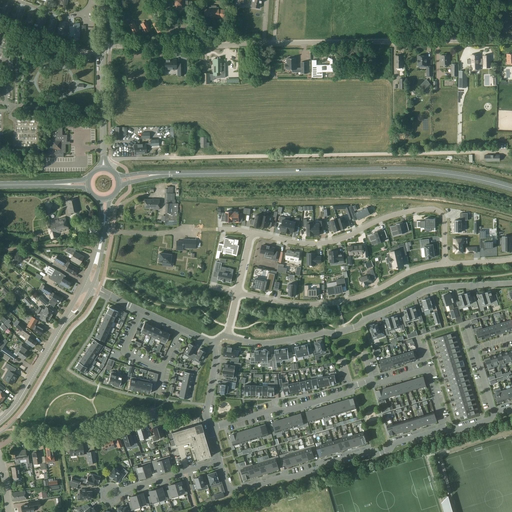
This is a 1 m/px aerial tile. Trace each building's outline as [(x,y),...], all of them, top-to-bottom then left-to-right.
[(174,3),(174,8),(175,9),(177,9),(178,8),(178,7),(187,6),(187,1),(182,1),(182,0),(172,0),(172,2),(173,3),(174,3)] [(9,3),(8,3),(8,5),(4,15),(8,16),(12,5),(11,4),(10,4),(9,3)] [(21,20),(25,9),(20,7),(17,18),(21,20)] [(223,9),(204,9),(204,16),(223,17),(223,9)] [(134,32),(139,29),(134,21),(129,24),(134,32)] [(145,32),(150,29),(145,21),(141,24),(145,32)] [(157,32),(162,29),(157,21),(152,24),(157,32)] [(446,65),(449,65),(449,55),(440,55),(441,65),(443,65),(446,65)] [(479,64),(479,55),(471,55),(471,57),(470,57),(470,62),(471,62),(471,64),(479,64)] [(427,65),(427,63),(426,56),(418,56),(418,66),(427,65)] [(321,74),(321,72),(333,72),(333,59),(328,57),(327,60),(329,61),(329,65),(323,65),(323,66),(315,66),(315,74),(321,74)] [(297,65),(296,65),(296,58),(287,58),(287,64),(285,64),(285,69),(287,69),(287,70),(292,70),(292,72),(301,72),(301,73),(307,73),(307,62),(301,62),(301,68),(296,68),(296,67),(297,67),(297,65)] [(216,59),(214,59),(213,59),(213,60),(212,61),(212,62),(213,63),(213,66),(212,67),(212,68),(213,68),(213,75),(214,75),(214,78),(225,77),(224,63),(224,65),(219,65),(219,62),(219,59),(216,59)] [(183,75),(183,64),(177,64),(175,64),(175,60),(169,60),(168,60),(167,60),(166,60),(165,60),(165,69),(175,69),(177,69),(177,71),(180,71),(180,75),(183,75)] [(432,85),(429,82),(423,88),(426,91),(432,85)] [(59,126),(52,126),(52,141),(48,141),(48,150),(48,154),(52,154),(60,154),(60,153),(65,153),(65,142),(67,141),(67,135),(62,135),(62,128),(59,128),(59,126)] [(115,127),(115,139),(122,139),(122,135),(126,136),(126,129),(122,129),(122,128),(115,127)] [(160,149),(169,149),(168,138),(160,139),(160,149)] [(145,144),(139,144),(140,154),(146,154),(146,148),(151,147),(151,146),(159,146),(158,139),(150,140),(150,143),(145,143),(145,144)] [(43,160),(71,160),(71,157),(54,157),(54,156),(43,156),(43,168),(48,168),(48,166),(43,166),(43,160)] [(164,189),(164,203),(165,203),(165,221),(177,221),(178,203),(175,203),(175,199),(174,199),(174,194),(173,194),(173,186),(167,186),(167,189),(166,189),(164,189)] [(204,187),(204,196),(212,196),(212,188),(204,187)] [(69,200),(65,201),(66,206),(67,206),(67,207),(68,214),(72,213),(75,212),(80,211),(77,198),(73,199),(72,199),(69,200)] [(145,199),(144,208),(151,208),(151,209),(159,209),(159,199),(152,199),(152,200),(145,199)] [(361,210),(355,213),(359,220),(365,217),(370,214),(367,207),(361,210)] [(222,216),(222,221),(225,221),(225,222),(232,222),(232,211),(226,211),(225,216),(222,216)] [(232,211),(232,222),(239,222),(242,222),(243,216),(239,216),(239,212),(232,211)] [(460,220),(454,220),(454,232),(462,232),(462,231),(463,231),(462,220),(468,220),(468,213),(460,213),(460,220)] [(251,219),(250,224),(254,225),(261,227),(261,226),(260,226),(263,216),(262,216),(256,215),(255,220),(251,219)] [(263,216),(260,226),(261,226),(267,227),(271,227),(272,222),(268,222),(269,217),(263,215),(262,216),(263,216)] [(280,216),(279,222),(282,223),(281,230),(287,232),(289,221),(290,218),(280,216)] [(64,217),(47,223),(50,233),(51,239),(56,238),(58,237),(57,233),(68,229),(68,227),(66,219),(65,219),(64,217)] [(289,221),(287,232),(293,233),(294,226),(298,226),(300,218),(295,217),(294,222),(289,221)] [(343,217),(337,219),(340,229),(346,227),(350,226),(348,221),(345,222),(343,217)] [(307,219),(303,219),(303,227),(307,227),(307,235),(313,235),(313,224),(313,221),(307,221),(307,219)] [(329,227),(328,227),(330,232),(334,230),(334,231),(340,229),(337,219),(331,221),(332,225),(329,227)] [(417,221),(417,227),(424,227),(431,227),(431,231),(435,231),(435,219),(425,219),(425,221),(417,221)] [(313,224),(313,235),(320,235),(319,230),(325,229),(325,227),(325,220),(319,221),(319,223),(313,224)] [(396,225),(390,227),(392,232),(398,230),(399,234),(406,233),(405,231),(409,230),(407,222),(403,223),(403,222),(396,224),(396,225)] [(374,234),(369,236),(371,241),(376,239),(378,243),(385,241),(384,238),(387,237),(385,230),(381,232),(381,231),(374,233),(374,234)] [(486,231),(479,231),(479,242),(480,242),(483,242),(483,250),(485,250),(485,248),(493,248),(493,237),(486,238),(486,231)] [(501,242),(501,246),(503,246),(503,250),(511,250),(511,248),(511,247),(511,237),(503,238),(503,242),(501,242)] [(219,243),(215,258),(219,258),(220,252),(222,252),(223,247),(227,248),(227,249),(229,249),(233,249),(232,255),(237,256),(239,245),(238,245),(239,240),(234,239),(234,240),(225,239),(226,238),(225,238),(223,245),(219,244),(219,243)] [(456,246),(453,246),(453,251),(456,251),(456,252),(462,252),(466,252),(466,253),(476,252),(476,247),(466,248),(466,249),(462,249),(462,248),(462,243),(465,243),(465,241),(465,240),(465,238),(454,239),(454,244),(456,244),(456,246)] [(176,241),(176,250),(182,250),(182,248),(195,248),(196,239),(182,239),(182,241),(176,241)] [(428,239),(420,240),(421,248),(424,247),(426,258),(426,257),(427,258),(431,258),(431,257),(435,256),(435,252),(433,252),(433,245),(429,245),(428,239)] [(390,260),(390,261),(391,261),(391,262),(392,262),(393,267),(393,268),(397,267),(398,267),(403,266),(401,256),(400,251),(406,249),(404,243),(391,248),(392,253),(390,253),(391,258),(390,258),(390,260)] [(262,245),(260,253),(265,254),(273,256),(273,255),(274,248),(262,245)] [(363,245),(349,246),(349,255),(364,254),(364,257),(367,257),(367,246),(363,246),(363,245)] [(76,249),(67,247),(65,251),(73,255),(70,260),(79,264),(83,257),(79,254),(79,255),(75,252),(75,249),(76,249)] [(281,252),(279,262),(283,263),(284,259),(284,258),(286,258),(286,259),(298,261),(299,252),(287,250),(287,253),(285,253),(285,252),(281,252)] [(330,255),(328,255),(329,259),(330,259),(330,262),(338,262),(338,264),(344,263),(343,254),(339,254),(340,255),(338,255),(337,251),(329,251),(330,255)] [(158,254),(157,258),(159,258),(158,261),(172,263),(173,256),(170,256),(171,254),(159,253),(159,254),(158,254)] [(315,253),(307,253),(307,265),(315,265),(315,263),(321,263),(321,257),(317,257),(315,257),(315,253)] [(34,254),(33,257),(46,265),(48,263),(34,254)] [(72,265),(69,264),(70,263),(66,260),(67,260),(58,255),(54,261),(63,266),(64,265),(66,266),(66,267),(68,268),(66,271),(68,272),(74,275),(78,269),(72,265)] [(216,262),(214,271),(214,272),(215,271),(219,273),(218,278),(218,279),(231,282),(233,274),(229,273),(229,272),(220,270),(221,266),(222,263),(216,262)] [(26,279),(29,275),(11,264),(8,268),(26,279)] [(278,264),(277,271),(286,273),(286,268),(283,268),(283,265),(278,264)] [(63,278),(65,275),(49,266),(45,272),(51,276),(50,279),(59,284),(60,283),(67,288),(70,282),(63,278)] [(253,285),(253,287),(262,289),(262,290),(263,290),(265,290),(264,290),(265,291),(265,290),(266,285),(272,287),(275,274),(268,273),(269,273),(267,279),(267,281),(259,279),(259,281),(255,280),(254,279),(254,283),(253,283),(253,285)] [(369,275),(359,279),(361,284),(363,283),(363,285),(364,286),(367,285),(369,284),(369,283),(372,282),(371,280),(376,278),(374,273),(371,274),(371,275),(369,276),(369,275)] [(336,281),(326,283),(327,287),(328,295),(343,292),(342,287),(346,286),(344,278),(336,280),(336,281)] [(288,284),(288,288),(289,288),(288,295),(295,295),(295,296),(295,295),(296,285),(288,284)] [(309,285),(304,285),(304,296),(317,296),(317,294),(320,294),(320,289),(309,289),(309,285)] [(52,290),(44,286),(41,291),(49,295),(52,297),(51,299),(58,303),(61,298),(54,294),(54,293),(51,291),(52,290)] [(485,292),(485,293),(489,306),(489,305),(494,304),(495,307),(498,306),(497,300),(493,300),(490,291),(485,292)] [(470,292),(464,294),(468,307),(473,305),(474,308),(478,307),(476,301),(473,302),(470,292)] [(450,293),(442,296),(443,299),(442,299),(444,303),(445,306),(448,305),(450,311),(452,318),(459,316),(457,309),(455,309),(453,303),(453,302),(452,298),(450,293)] [(482,304),(479,305),(481,311),(484,310),(483,307),(489,306),(485,293),(479,294),(482,304)] [(461,305),(458,306),(459,309),(468,307),(464,294),(458,295),(461,305)] [(38,299),(46,306),(48,302),(41,296),(38,299)] [(26,306),(30,304),(25,297),(22,299),(26,306)] [(423,303),(420,304),(421,308),(423,307),(424,312),(429,310),(430,311),(433,310),(432,304),(431,301),(430,301),(430,298),(422,300),(423,303)] [(415,306),(409,308),(412,318),(413,321),(419,319),(419,322),(423,321),(421,313),(417,314),(415,306)] [(39,307),(38,310),(43,313),(50,317),(53,311),(46,307),(45,310),(39,307)] [(116,317),(119,312),(109,307),(106,313),(116,317)] [(406,319),(403,320),(405,327),(409,325),(408,323),(413,321),(412,318),(409,308),(404,310),(406,319)] [(38,310),(36,312),(39,314),(41,315),(40,318),(47,322),(50,317),(43,313),(38,310)] [(116,317),(106,313),(104,318),(114,322),(116,317)] [(397,315),(391,317),(395,330),(400,328),(401,331),(405,330),(403,324),(400,325),(397,315)] [(32,317),(26,326),(32,329),(34,330),(33,331),(40,335),(43,329),(37,325),(36,326),(34,325),(37,320),(33,317),(32,317)] [(388,328),(385,329),(387,335),(390,334),(389,331),(395,330),(391,317),(385,318),(388,328)] [(111,326),(113,322),(114,322),(104,318),(102,323),(112,327),(111,326)] [(25,327),(19,321),(15,326),(20,331),(22,330),(25,327)] [(493,323),(496,335),(502,333),(499,321),(496,322),(497,324),(494,325),(493,323)] [(499,321),(502,333),(508,331),(505,322),(500,323),(499,321)] [(109,332),(112,327),(102,323),(100,327),(109,332)] [(145,334),(149,325),(144,323),(140,331),(145,334)] [(377,323),(369,325),(370,329),(369,329),(371,333),(372,333),(373,336),(377,335),(378,338),(385,336),(382,328),(379,329),(377,323)] [(491,326),(488,327),(491,337),(496,335),(493,323),(491,324),(491,326)] [(150,336),(154,327),(149,325),(145,334),(150,336)] [(481,326),(475,328),(477,333),(476,334),(477,337),(478,337),(479,340),(485,338),(481,326)] [(482,326),(481,326),(485,338),(491,337),(488,327),(482,329),(482,326)] [(109,332),(100,327),(97,332),(106,336),(108,332),(109,332)] [(155,338),(159,329),(154,327),(150,336),(155,338)] [(160,340),(164,332),(159,329),(155,338),(160,340)] [(31,336),(22,330),(20,331),(18,333),(27,340),(25,342),(32,347),(36,341),(30,337),(31,336)] [(97,332),(95,338),(104,341),(105,338),(107,339),(108,337),(106,336),(97,332)] [(165,343),(169,334),(164,332),(160,340),(165,343)] [(102,345),(94,339),(91,344),(101,351),(104,346),(102,345)] [(314,351),(316,357),(318,356),(321,355),(321,354),(320,352),(325,351),(324,347),(325,347),(324,343),(323,344),(322,340),(317,341),(317,342),(315,343),(317,350),(314,351)] [(191,353),(195,346),(189,343),(183,354),(188,357),(188,358),(191,359),(194,354),(191,353)] [(3,347),(1,349),(0,351),(0,352),(12,361),(16,355),(17,354),(24,359),(27,353),(26,353),(29,349),(22,344),(19,348),(18,347),(16,352),(14,351),(13,353),(3,347)] [(101,351),(91,344),(88,349),(98,355),(97,354),(100,350),(101,351)] [(301,346),(303,356),(309,355),(310,357),(314,356),(312,350),(309,351),(307,344),(301,345),(301,346)] [(301,346),(295,347),(297,357),(303,356),(301,346)] [(225,348),(224,356),(232,357),(231,360),(238,362),(239,358),(235,357),(236,350),(232,349),(232,347),(228,347),(228,349),(225,348)] [(281,349),(282,361),(289,360),(289,361),(293,361),(292,355),(288,355),(288,348),(281,349)] [(98,355),(88,349),(85,353),(95,360),(98,355)] [(199,363),(205,352),(200,349),(196,355),(194,354),(191,359),(194,361),(194,360),(199,363)] [(275,357),(272,357),(272,365),(277,365),(276,362),(283,362),(282,361),(281,349),(275,349),(275,357)] [(251,357),(250,363),(251,364),(258,364),(258,361),(261,361),(261,363),(261,350),(255,350),(255,357),(251,357)] [(261,350),(261,363),(268,363),(268,367),(272,367),(272,365),(272,357),(268,357),(268,350),(261,350)] [(413,351),(407,352),(410,362),(416,360),(415,357),(416,357),(415,353),(414,353),(413,351)] [(407,352),(402,354),(405,364),(410,362),(407,352)] [(508,352),(502,353),(505,363),(511,361),(511,364),(508,352)] [(95,360),(85,353),(82,358),(92,364),(91,363),(93,359),(94,360),(95,360)] [(502,353),(496,355),(499,365),(503,364),(503,366),(506,365),(505,363),(502,353)] [(402,354),(396,356),(399,365),(405,364),(402,354)] [(496,355),(491,357),(494,369),(494,366),(499,365),(496,355)] [(396,356),(391,357),(394,367),(399,365),(396,356)] [(391,357),(386,359),(388,368),(394,367),(391,357)] [(491,357),(485,359),(488,371),(494,369),(491,357)] [(92,364),(82,358),(79,362),(88,369),(92,364)] [(380,364),(381,368),(382,367),(382,370),(388,368),(386,359),(380,361),(380,364)] [(88,369),(79,362),(75,367),(85,374),(88,369)] [(225,364),(224,370),(237,372),(238,366),(241,367),(241,363),(235,362),(235,365),(225,364)] [(16,368),(10,365),(6,363),(4,367),(8,369),(2,379),(12,384),(16,377),(15,377),(16,375),(13,373),(16,368)] [(224,370),(223,376),(231,377),(230,380),(237,381),(237,378),(236,377),(237,372),(224,370)] [(113,385),(117,373),(111,371),(109,379),(107,378),(106,381),(108,382),(107,383),(113,385)] [(334,372),(328,373),(329,376),(331,385),(336,384),(337,384),(336,383),(337,383),(337,380),(336,380),(335,374),(334,372)] [(122,383),(120,382),(122,376),(117,374),(117,373),(113,385),(119,386),(119,385),(121,386),(122,383)] [(317,376),(311,377),(313,389),(314,389),(319,388),(319,387),(317,376)] [(317,376),(319,387),(325,386),(323,377),(317,378),(317,376)] [(134,390),(136,378),(131,377),(128,389),(134,390)] [(282,379),(279,379),(279,385),(282,385),(284,395),(285,395),(290,394),(290,393),(291,393),(288,382),(282,383),(282,379)] [(418,379),(413,380),(416,390),(421,388),(421,387),(418,379)] [(219,384),(218,392),(228,393),(229,386),(235,387),(236,383),(224,381),(223,380),(223,381),(224,381),(224,385),(219,384)] [(268,383),(268,395),(268,396),(274,396),(275,387),(278,387),(277,380),(274,380),(274,383),(268,383)] [(288,382),(291,393),(296,392),(294,383),(289,384),(288,382)] [(494,394),(493,394),(493,395),(495,399),(497,398),(498,402),(504,400),(501,391),(500,388),(494,389),(495,393),(495,394),(494,394)] [(507,389),(501,391),(504,400),(510,399),(507,389)] [(382,390),(377,391),(379,401),(380,404),(386,402),(385,399),(384,398),(382,390)] [(353,398),(348,400),(351,410),(356,408),(353,398)] [(348,400),(343,402),(346,411),(347,415),(352,413),(351,410),(348,400)] [(343,402),(337,403),(340,413),(346,411),(343,402)] [(337,403),(332,405),(335,414),(340,413),(337,403)] [(332,405),(327,406),(330,416),(335,414),(332,405)] [(327,406),(322,408),(325,417),(326,421),(331,419),(330,416),(327,406)] [(322,408),(317,409),(320,419),(325,417),(322,408)] [(317,409),(312,411),(315,421),(320,419),(317,409)] [(312,411),(306,413),(309,422),(315,421),(312,411)] [(297,415),(295,416),(299,428),(308,425),(307,419),(303,420),(301,414),(300,415),(300,414),(297,415)] [(291,417),(290,418),(293,427),(298,426),(298,428),(299,428),(295,416),(294,416),(291,416),(291,417)] [(286,419),(284,419),(287,429),(293,427),(290,418),(289,418),(289,417),(286,418),(286,419)] [(280,420),(279,421),(282,433),(284,432),(283,430),(287,429),(284,419),(283,419),(280,420)] [(271,426),(272,429),(273,436),(282,433),(279,421),(278,421),(274,422),(275,422),(273,423),(274,426),(271,426)] [(392,424),(395,433),(400,432),(398,423),(393,425),(392,424)] [(172,433),(168,434),(169,439),(173,437),(174,440),(170,441),(172,446),(175,445),(175,446),(190,441),(192,443),(197,460),(210,456),(201,424),(171,432),(172,433)] [(392,424),(387,425),(390,435),(395,433),(392,424)] [(136,427),(140,440),(147,438),(148,438),(143,425),(136,427)] [(266,425),(260,427),(262,436),(263,436),(263,439),(269,437),(272,436),(270,430),(267,431),(266,425)] [(161,426),(153,428),(155,435),(151,436),(153,442),(160,440),(159,438),(164,436),(161,426)] [(260,427),(254,428),(258,441),(260,440),(259,437),(262,436),(260,427)] [(254,428),(248,430),(251,440),(251,442),(257,440),(258,441),(254,428)] [(248,430),(242,432),(245,441),(251,440),(248,430)] [(135,438),(132,439),(130,433),(129,433),(129,432),(125,433),(126,434),(123,435),(127,448),(131,447),(132,448),(138,446),(135,438)] [(242,432),(237,434),(240,445),(242,445),(242,443),(245,441),(242,432)] [(363,432),(358,434),(361,444),(366,442),(363,432)] [(233,443),(230,444),(232,450),(235,449),(234,445),(239,443),(240,446),(240,445),(237,434),(233,435),(233,434),(232,434),(231,435),(231,438),(233,443)] [(347,434),(342,435),(343,439),(345,448),(351,447),(348,437),(347,434)] [(358,434),(353,435),(356,445),(361,444),(358,434)] [(353,435),(348,437),(351,447),(356,445),(353,435)] [(104,440),(100,442),(103,448),(113,444),(111,437),(107,439),(106,438),(104,439),(104,440)] [(343,439),(337,440),(340,450),(345,448),(343,439)] [(337,440),(332,442),(335,451),(340,450),(337,440)] [(332,442),(327,443),(330,453),(335,451),(332,442)] [(327,443),(322,445),(325,455),(330,453),(327,443)] [(69,449),(68,450),(68,451),(69,452),(69,453),(70,453),(70,456),(83,454),(82,444),(78,445),(77,444),(74,444),(74,445),(69,445),(70,448),(69,448),(69,449)] [(314,445),(305,447),(308,459),(310,459),(310,460),(313,459),(313,458),(314,458),(312,452),(316,451),(314,445)] [(322,445),(316,446),(319,456),(325,455),(322,445)] [(46,464),(54,463),(53,455),(52,447),(46,448),(47,456),(45,456),(46,464)] [(305,447),(299,449),(303,461),(304,461),(305,461),(308,460),(307,460),(308,459),(305,447)] [(299,449),(294,451),(297,463),(299,462),(299,463),(302,462),(302,461),(303,461),(299,449)] [(16,452),(14,452),(16,460),(16,464),(20,463),(19,460),(26,459),(26,463),(27,463),(27,466),(32,465),(31,463),(30,455),(26,455),(25,450),(16,452)] [(33,464),(39,463),(40,470),(45,469),(44,462),(41,463),(39,452),(38,451),(36,452),(35,451),(33,451),(32,452),(33,453),(32,453),(33,464)] [(87,452),(88,463),(96,462),(94,451),(87,452)] [(288,452),(292,464),(293,464),(294,465),(297,464),(296,463),(297,463),(294,451),(293,451),(294,453),(289,455),(288,452)] [(288,452),(279,455),(281,461),(283,465),(285,465),(286,466),(288,466),(291,465),(292,464),(288,452)] [(170,456),(160,458),(164,471),(165,471),(164,471),(166,470),(166,471),(171,469),(170,467),(168,463),(172,462),(170,456)] [(278,456),(269,458),(273,470),(275,470),(278,469),(279,468),(277,463),(280,462),(278,456)] [(160,458),(151,461),(154,470),(157,469),(158,473),(159,472),(158,472),(160,471),(160,472),(161,472),(164,471),(160,458)] [(269,458),(263,460),(267,472),(269,471),(269,472),(272,471),(273,470),(269,458)] [(263,460),(258,462),(261,474),(263,473),(263,474),(266,473),(266,472),(267,472),(263,460)] [(142,466),(141,466),(145,477),(149,476),(151,475),(150,471),(153,470),(150,461),(141,464),(142,466)] [(252,463),(256,475),(257,475),(260,475),(260,474),(261,474),(258,462),(258,464),(253,466),(252,463)] [(20,477),(19,467),(21,467),(20,463),(16,464),(14,464),(14,467),(11,467),(13,478),(14,482),(19,481),(19,477),(20,477)] [(239,463),(236,464),(239,472),(242,471),(243,477),(244,479),(246,479),(246,478),(250,477),(246,465),(240,467),(239,463)] [(252,463),(246,465),(250,477),(252,477),(255,476),(256,475),(252,463)] [(137,465),(132,467),(134,473),(137,472),(139,476),(138,476),(138,477),(139,477),(139,479),(144,477),(145,477),(141,466),(138,468),(137,465)] [(113,469),(113,468),(109,473),(110,474),(109,475),(111,477),(114,479),(117,481),(120,477),(122,479),(128,472),(125,470),(124,471),(122,469),(120,473),(114,468),(113,469)] [(215,472),(207,474),(210,485),(218,482),(217,479),(218,479),(217,476),(215,472)] [(100,477),(92,474),(91,478),(87,477),(87,479),(84,478),(83,481),(95,485),(96,482),(98,482),(100,477)] [(197,479),(194,480),(197,488),(200,487),(201,487),(201,486),(204,486),(205,489),(208,488),(206,480),(203,481),(201,476),(197,477),(197,479)] [(180,481),(174,483),(177,494),(178,496),(187,493),(185,487),(182,488),(181,484),(180,481)] [(170,489),(167,490),(169,499),(178,496),(177,494),(174,483),(171,484),(171,485),(168,486),(170,489)] [(155,489),(159,502),(168,499),(165,491),(162,491),(161,488),(159,488),(155,489)] [(150,505),(159,502),(155,489),(149,491),(150,493),(151,497),(148,498),(150,505)] [(38,499),(47,497),(46,490),(37,492),(38,499)] [(86,491),(86,490),(79,490),(80,500),(91,499),(91,491),(86,491)] [(24,491),(12,493),(13,501),(26,499),(24,491)] [(142,493),(135,495),(139,508),(140,508),(139,505),(145,504),(146,506),(149,505),(147,499),(144,500),(143,495),(142,493)] [(131,511),(139,508),(135,495),(132,496),(133,496),(130,497),(131,501),(128,502),(131,511)] [(443,500),(441,502),(444,511),(451,511),(446,495),(442,499),(443,500)] [(21,506),(21,507),(20,507),(21,511),(22,510),(22,511),(26,511),(27,511),(34,511),(34,508),(40,507),(39,500),(28,501),(29,505),(21,506)]
